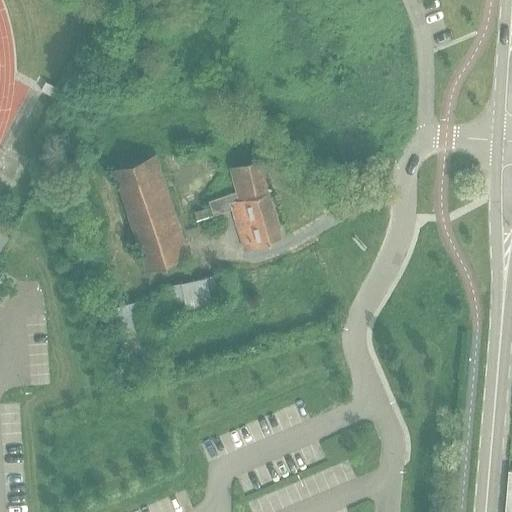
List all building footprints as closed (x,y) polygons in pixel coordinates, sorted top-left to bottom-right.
[(46,79),(60,87),(64,78),(50,71),(46,79)] [(54,97),(59,89),(45,81),(40,90),(54,97)] [(146,267),(188,253),(186,249),(155,153),(113,167),(146,267)] [(237,191),(209,200),(213,214),(231,209),(243,248),(281,237),(257,159),(230,167),(237,191)] [(206,275),(163,284),(169,311),(212,302),(210,296),(224,293),(220,273),(206,276),(206,275)] [(131,366),(154,359),(135,298),(111,306),(131,366)]
